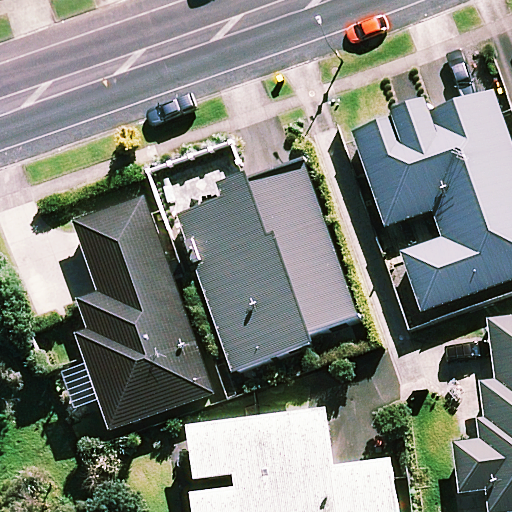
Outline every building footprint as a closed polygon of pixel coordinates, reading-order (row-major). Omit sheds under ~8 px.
[(511,294),(511,125),(503,101),(442,123),(439,115),(359,144),(391,236),(439,219),(449,247),(407,261),(429,324),(511,294)] [(359,330),(312,175),(223,201),(227,213),(186,225),(234,384),(320,358),(315,343),(359,330)] [(218,405),(149,208),(80,232),(104,301),(72,313),(118,440),(218,405)] [(511,511),(511,327),(495,330),(503,390),(483,393),(490,447),(458,452),(465,502),(493,499),(494,511),(511,511)] [(332,421),(191,439),(197,491),(241,485),(243,502),(199,508),(199,511),(401,511),(397,471),(340,478),(332,421)]
